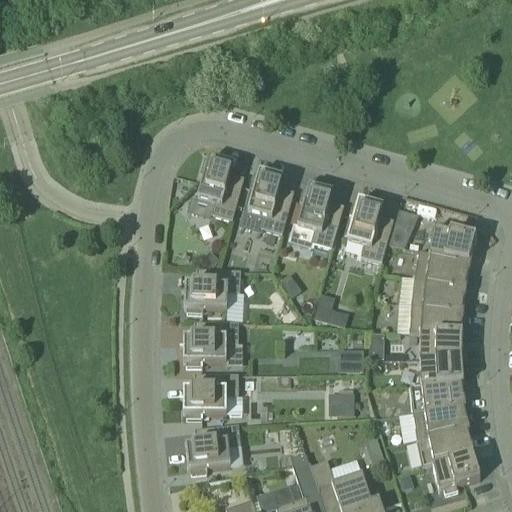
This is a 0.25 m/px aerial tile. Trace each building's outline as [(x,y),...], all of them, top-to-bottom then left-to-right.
[(234,169),(227,168),(227,166),(226,166),(226,167),(209,162),(208,165),(204,163),(200,180),(204,181),(197,204),(214,209),(211,220),(232,226),(244,184),(231,180),(234,169)] [(283,184),(282,183),(259,177),(258,179),(254,177),(249,194),(254,195),(247,218),(264,223),(261,234),(282,240),(294,198),(280,194),(283,184)] [(333,198),(327,196),(328,192),(326,192),(325,195),(309,191),(308,193),(304,192),(299,208),(303,209),(297,232),(314,237),(311,248),(332,254),(343,212),(330,208),(333,198)] [(383,212),(377,210),(378,206),(376,206),(375,210),(358,205),(358,207),(353,206),(349,222),(353,223),(347,246),(363,251),(360,262),(381,268),(393,226),(380,222),(383,212)] [(435,232),(428,258),(428,259),(470,266),(476,244),(452,237),(453,232),(440,228),(439,234),(435,232)] [(220,265),(211,256),(201,265),(210,274),(220,265)] [(419,256),(414,284),(465,292),(465,291),(468,278),(469,278),(471,267),(469,267),(470,266),(428,259),(428,258),(419,256)] [(197,275),(196,289),(185,288),(185,295),(181,295),(181,296),(185,297),(184,314),(186,314),(186,318),(203,319),(203,315),(227,316),(228,299),(240,299),(241,277),(197,275)] [(301,296),(289,278),(280,285),(292,302),(301,296)] [(414,284),(411,311),(462,316),(462,315),(464,302),(465,302),(467,291),(465,291),(465,292),(414,284)] [(328,328),(332,314),(335,303),(321,299),(314,324),(328,328)] [(409,339),(420,339),(420,338),(460,340),(460,339),(462,326),(463,326),(464,315),(462,315),(462,316),(411,311),(409,339)] [(194,328),(194,342),(183,342),(183,349),(179,349),(179,350),(183,350),(183,368),(186,368),(186,372),(202,372),(202,368),(226,368),(226,350),(238,351),(238,328),(194,328)] [(382,364),(384,339),(372,338),(370,355),(370,363),(377,364),(382,364)] [(420,339),(419,365),(461,364),(462,339),(460,339),(460,340),(420,338),(420,339)] [(343,355),(343,378),(362,378),(362,355),(343,355)] [(419,365),(420,390),(420,391),(461,389),(463,389),(461,364),(419,365)] [(194,380),(194,394),(183,394),(183,401),(179,401),(179,403),(183,403),(183,420),(186,420),(186,424),(202,424),(202,420),(226,420),(226,402),(238,402),(238,380),(194,380)] [(410,391),(412,419),(464,413),(466,413),(464,402),(463,402),(461,389),(420,391),(420,390),(410,391)] [(353,400),(339,400),(339,421),(353,421),(353,400)] [(384,422),(383,413),(375,413),(376,423),(384,422)] [(412,419),(417,446),(467,437),(469,437),(467,426),(466,426),(464,413),(412,419)] [(194,435),(196,449),(185,450),(188,476),(190,476),(190,480),(207,478),(207,474),(230,471),(228,454),(240,453),(238,431),(194,435)] [(422,473),(432,471),(432,470),(472,461),(473,461),(474,461),(472,450),(471,450),(467,437),(417,446),(422,473)] [(364,448),(369,463),(382,459),(377,444),(364,448)] [(290,462),(292,472),(308,469),(306,460),(290,462)] [(480,484),(473,461),(472,461),(432,470),(432,471),(439,497),(443,495),(445,501),(458,497),(456,491),(480,484)] [(361,480),(335,489),(327,466),(310,471),(318,495),(319,498),(323,511),(381,511),(378,504),(371,507),(361,480)] [(410,479),(398,482),(401,495),(413,492),(410,479)] [(323,511),(319,498),(278,511),(323,511)]
